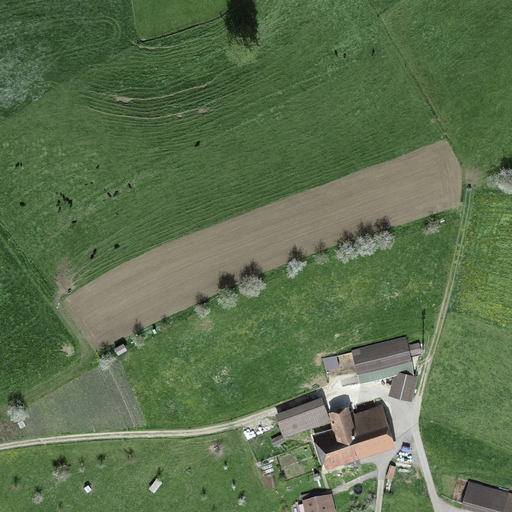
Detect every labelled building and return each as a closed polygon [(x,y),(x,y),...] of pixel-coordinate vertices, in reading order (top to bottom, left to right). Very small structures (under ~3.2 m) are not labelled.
[(414,377),(419,360),(411,362),(409,355),(420,352),(418,344),(407,347),(405,339),(352,352),(360,383),(388,376),(389,381),(396,379),(397,373),(414,377)] [(396,379),(392,393),(409,397),(414,377),(397,373),(396,379)] [(279,419),(285,433),(327,417),(322,403),(279,419)] [(338,429),(317,436),(325,463),(391,442),(380,410),(353,419),(350,408),(333,414),(338,429)] [(396,469),(390,467),(386,483),(392,485),(396,469)] [(511,511),(511,496),(469,485),(463,504),(492,511),(511,511)] [(305,511),(335,511),(332,495),(321,497),(320,492),(302,495),(305,511)]
